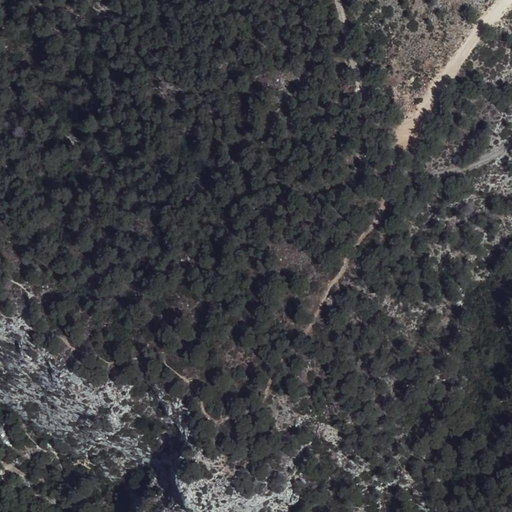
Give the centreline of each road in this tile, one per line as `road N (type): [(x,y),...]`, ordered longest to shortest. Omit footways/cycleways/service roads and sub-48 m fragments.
road 1 (unclassified): [(414,168),(393,145),(344,41),(334,0)]
road 2 (track): [(503,0),(393,145)]
